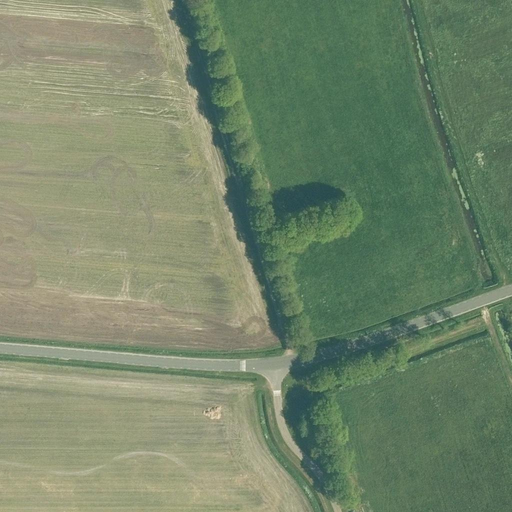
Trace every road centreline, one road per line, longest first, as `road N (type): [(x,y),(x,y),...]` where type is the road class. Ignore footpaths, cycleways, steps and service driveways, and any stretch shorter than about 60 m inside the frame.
road 1 (track): [(292,361),(185,0)]
road 2 (track): [(420,0),(510,289)]
road 3 (tertiary): [(274,365),(0,348)]
road 4 (tertiary): [(511,288),(274,365)]
road 5 (unclassified): [(338,511),(282,427),(274,365)]
